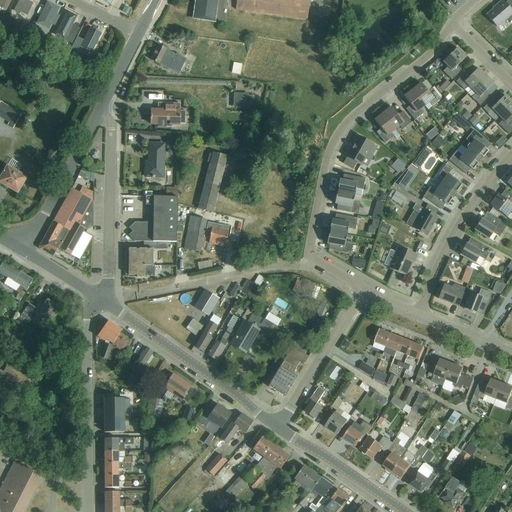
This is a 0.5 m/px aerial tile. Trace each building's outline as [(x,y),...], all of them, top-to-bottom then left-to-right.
[(0,0),(0,6),(7,9),(11,0),(0,0)] [(197,19),(214,22),(216,0),(196,0),(200,1),(197,19)] [(236,0),(236,10),(307,20),(309,0),(236,0)] [(486,15),(497,28),(507,19),(510,22),(511,20),(511,2),(510,0),(509,0),(505,4),(502,1),(496,6),(497,7),(486,15)] [(20,1),(16,9),(20,11),(24,3),(20,1)] [(37,22),(49,28),(52,23),(55,25),(60,15),(57,13),(60,7),(48,1),(37,22)] [(23,14),(27,16),(32,4),(29,2),(23,14)] [(127,4),(124,11),(130,14),(133,6),(127,4)] [(53,33),(72,42),(80,27),(73,23),(77,16),(65,10),(53,33)] [(0,13),(0,30),(2,27),(7,30),(10,25),(15,27),(17,22),(7,17),(0,13)] [(36,29),(23,22),(17,34),(29,40),(36,29)] [(84,39),(78,36),(74,43),(92,51),(102,32),(91,27),(84,39)] [(37,39),(57,49),(60,44),(40,34),(37,39)] [(63,52),(75,58),(86,64),(89,58),(78,53),(81,47),(73,43),(70,49),(66,46),(63,52)] [(151,60),(178,74),(185,60),(176,55),(176,56),(166,51),(167,50),(158,46),(151,60)] [(443,72),(451,81),(461,71),(457,66),(466,57),(457,48),(443,62),(448,67),(443,72)] [(231,74),(240,75),(242,65),(233,63),(231,74)] [(468,86),(472,90),(485,77),(478,69),(470,77),(466,73),(456,82),(464,91),(468,86)] [(485,77),(472,90),(468,94),(480,106),(489,96),(485,92),(493,84),(485,77)] [(450,79),(440,85),(451,104),(456,102),(448,88),(453,85),(450,79)] [(421,84),(412,91),(425,107),(428,110),(441,100),(432,89),(427,93),(421,84)] [(425,107),(412,91),(404,97),(410,106),(406,110),(414,121),(423,113),(421,110),(425,107)] [(248,95),(239,95),(239,104),(241,104),(241,109),(248,109),(248,95)] [(495,113),(499,117),(511,103),(505,96),(497,104),(493,99),(483,109),(491,117),(495,113)] [(157,127),(171,127),(171,124),(184,124),(185,111),(179,111),(180,104),(165,103),(165,110),(151,110),(150,124),(158,125),(157,127)] [(502,121),(498,125),(508,135),(511,131),(511,103),(499,117),(502,121)] [(19,115),(0,104),(0,118),(13,126),(19,115)] [(453,119),(468,132),(475,124),(477,126),(482,121),(464,106),(453,119)] [(391,107),(383,114),(395,130),(399,127),(402,130),(411,123),(403,112),(398,116),(391,107)] [(395,130),(383,114),(374,121),(381,129),(376,133),(385,144),(394,137),(396,140),(401,136),(395,130)] [(471,144),(467,150),(480,161),(482,158),(483,159),(488,152),(486,150),(490,145),(473,131),(466,140),(471,144)] [(441,136),(434,142),(440,148),(446,142),(441,136)] [(377,147),(358,137),(343,164),(353,170),(356,163),(360,166),(367,153),(372,156),(377,147)] [(145,177),(163,178),(164,144),(149,144),(148,162),(146,162),(145,177)] [(416,165),(425,169),(434,151),(425,147),(416,165)] [(480,161),(467,150),(462,156),(456,152),(449,161),(466,175),(470,169),(472,171),(478,164),(477,164),(480,161)] [(198,209),(212,212),(226,158),(212,154),(198,209)] [(396,159),(393,168),(403,172),(406,163),(396,159)] [(0,180),(0,183),(17,193),(31,169),(24,165),(18,175),(7,168),(0,180)] [(444,179),(440,186),(454,195),(456,192),(456,193),(461,186),(459,184),(463,178),(445,166),(438,175),(444,179)] [(81,175),(94,179),(97,172),(83,168),(81,175)] [(338,189),(337,192),(354,196),(361,197),(365,179),(343,175),(342,181),(339,180),(338,189)] [(454,195),(440,186),(435,192),(430,188),(423,198),(441,210),(445,204),(447,206),(452,199),(452,198),(454,195)] [(388,198),(391,200),(400,205),(407,193),(398,188),(395,193),(392,191),(388,198)] [(87,231),(93,227),(92,201),(92,200),(72,189),(53,222),(40,247),(40,250),(53,257),(58,249),(70,255),(84,230),(87,231)] [(143,242),(167,242),(176,242),(177,191),(165,190),(165,197),(153,197),(153,205),(153,222),(134,223),(128,229),(132,232),(128,236),(134,242),(143,242)] [(354,196),(337,192),(337,196),(336,196),(334,204),(337,205),(336,211),(358,215),(360,203),(353,202),(354,196)] [(498,195),(490,205),(506,217),(510,212),(511,213),(511,197),(508,203),(498,195)] [(414,211),(406,224),(413,227),(413,229),(426,237),(437,217),(423,210),(417,207),(415,211),(414,211)] [(474,230),(488,240),(493,233),(499,237),(507,225),(487,212),(480,223),(479,223),(474,230)] [(330,229),(330,232),(346,235),(348,229),(355,231),(357,219),(335,215),(334,221),(331,220),(330,228),(330,229)] [(206,249),(208,241),(202,240),(206,220),(190,217),(184,249),(200,252),(200,248),(206,249)] [(229,228),(220,226),(211,224),(210,230),(211,230),(209,242),(225,245),(229,228)] [(346,235),(330,232),(329,236),(328,236),(327,244),(330,245),(328,251),(350,255),(352,243),(345,242),(346,235)] [(459,256),(475,264),(479,257),(485,260),(491,250),(470,239),(465,248),(464,248),(459,256)] [(167,242),(143,242),(143,249),(129,249),(128,276),(137,276),(137,278),(144,278),(144,274),(154,275),(154,266),(159,266),(159,261),(155,261),(153,258),(153,249),(167,249),(167,242)] [(388,269),(406,277),(412,262),(414,263),(417,255),(398,247),(388,269)] [(3,263),(0,267),(0,274),(7,279),(3,285),(16,292),(19,294),(17,298),(22,301),(33,281),(3,263)] [(471,283),(476,267),(468,265),(463,280),(471,283)] [(247,280),(241,290),(251,297),(257,286),(247,280)] [(293,291),(310,298),(314,288),(297,281),(293,291)] [(228,294),(233,297),(239,287),(234,284),(228,294)] [(443,285),(438,299),(452,305),(458,307),(465,289),(455,285),(452,286),(451,288),(443,285)] [(464,310),(472,313),(473,312),(483,316),(492,294),(480,290),(478,296),(470,293),(464,310)] [(204,291),(194,307),(208,316),(219,299),(204,291)] [(162,299),(139,303),(141,315),(158,312),(159,319),(166,318),(164,312),(162,299)] [(329,304),(322,301),(315,316),(322,319),(329,304)] [(54,305),(53,306),(48,302),(45,307),(40,304),(36,309),(29,304),(18,320),(26,325),(34,314),(50,325),(60,310),(59,309),(59,308),(59,306),(57,304),(54,305)] [(237,335),(231,345),(245,353),(258,331),(270,338),(277,327),(281,321),(277,319),(268,314),(263,322),(253,315),(258,308),(251,303),(233,332),(233,333),(237,335)] [(196,336),(203,327),(193,320),(186,329),(175,321),(165,334),(179,344),(188,331),(196,336)] [(101,358),(106,360),(111,345),(117,337),(122,331),(108,321),(97,337),(105,342),(106,340),(108,341),(105,346),(101,358)] [(193,347),(203,353),(211,339),(210,338),(216,327),(208,322),(193,347)] [(233,333),(233,332),(228,329),(222,339),(218,336),(206,355),(216,361),(233,333)] [(375,343),(386,347),(391,335),(380,330),(375,343)] [(391,335),(386,347),(393,350),(390,355),(395,357),(397,352),(402,339),(391,335)] [(111,345),(106,360),(111,361),(117,349),(123,353),(129,345),(117,337),(111,345)] [(397,352),(408,356),(413,343),(402,339),(397,352)] [(413,343),(408,356),(419,360),(424,348),(413,343)] [(305,363),(308,357),(289,345),(283,354),(286,356),(268,387),(273,390),(283,396),(285,397),(287,394),(297,377),(292,374),(294,372),(300,360),(305,363)] [(135,370),(135,371),(132,375),(140,381),(143,376),(141,375),(146,368),(143,366),(153,353),(146,348),(132,367),(135,370)] [(73,362),(61,356),(56,367),(68,373),(73,362)] [(438,377),(445,380),(452,364),(440,359),(438,365),(433,363),(428,376),(437,380),(438,377)] [(0,390),(1,391),(4,385),(11,389),(15,382),(22,386),(27,376),(6,366),(2,375),(0,373),(0,365),(1,363),(0,363),(0,390)] [(332,363),(325,374),(335,381),(343,371),(332,363)] [(359,369),(371,376),(375,370),(363,363),(359,369)] [(452,364),(445,380),(453,383),(452,386),(461,389),(463,384),(471,387),(474,379),(461,374),(463,368),(452,364)] [(398,377),(391,374),(387,384),(394,387),(398,377)] [(185,395),(185,394),(190,387),(173,375),(167,382),(166,390),(181,400),(185,395)] [(418,376),(414,384),(414,385),(419,387),(423,378),(418,376)] [(495,405),(497,400),(503,384),(491,380),(489,385),(483,383),(478,397),(484,399),(483,401),(495,405)] [(511,387),(503,384),(497,400),(507,404),(506,407),(511,410),(511,408),(511,393),(511,394),(511,390),(511,387)] [(320,399),(325,392),(319,388),(314,395),(307,404),(309,406),(305,412),(316,419),(323,408),(317,404),(320,399)] [(326,426),(338,434),(347,421),(341,417),(345,412),(340,408),(345,401),(339,397),(332,407),(337,411),(326,426)] [(411,408),(405,404),(395,397),(391,402),(409,414),(411,408)] [(124,399),(104,399),(104,416),(124,416),(124,399)] [(150,399),(147,417),(160,419),(163,401),(150,399)] [(196,421),(197,421),(194,427),(202,432),(207,424),(218,432),(230,414),(217,405),(211,413),(205,408),(196,421)] [(181,420),(190,423),(194,410),(185,407),(181,420)] [(455,411),(451,417),(448,422),(454,426),(461,416),(455,411)] [(245,433),(253,422),(241,414),(236,421),(234,419),(220,439),(227,444),(238,429),(245,433)] [(124,433),(124,416),(104,416),(104,433),(124,433)] [(351,428),(343,438),(356,447),(359,442),(361,443),(373,427),(364,421),(360,426),(354,423),(351,428)] [(392,453),(383,466),(385,468),(385,470),(391,474),(411,445),(414,440),(406,435),(401,441),(397,438),(393,443),(388,451),(392,453)] [(266,450),(271,443),(262,437),(252,450),(259,455),(264,448),(266,450)] [(386,453),(388,451),(393,443),(384,437),(379,444),(370,437),(361,450),(373,459),(378,452),(380,453),(382,450),(386,453)] [(118,439),(104,439),(104,452),(118,451),(124,451),(124,445),(134,445),(134,439),(118,439)] [(264,448),(259,455),(263,458),(270,463),(281,450),(271,443),(266,450),(264,448)] [(411,445),(391,474),(397,478),(399,477),(401,479),(411,464),(416,468),(429,450),(423,446),(419,451),(411,445)] [(456,447),(447,460),(439,472),(444,476),(461,450),(456,447)] [(270,463),(276,467),(280,469),(289,456),(281,450),(270,463)] [(104,452),(104,464),(118,464),(131,463),(131,458),(118,458),(118,451),(104,452)] [(464,451),(456,462),(462,467),(470,456),(464,451)] [(227,462),(219,455),(205,470),(213,477),(227,462)] [(270,463),(263,458),(255,467),(252,464),(242,474),(251,482),(248,485),(249,486),(270,463)] [(131,463),(118,464),(104,464),(105,476),(118,476),(118,469),(131,469),(131,463)] [(270,463),(249,486),(253,490),(264,477),(267,480),(273,471),(276,467),(270,463)] [(24,511),(42,478),(15,464),(0,492),(0,511),(24,511)] [(417,472),(409,484),(422,493),(426,487),(428,489),(432,483),(436,477),(431,474),(432,473),(433,471),(433,469),(426,464),(424,464),(423,466),(418,473),(417,472)] [(301,489),(308,495),(311,491),(320,478),(303,466),(294,479),(295,480),(293,484),(301,489)] [(240,475),(231,485),(224,493),(233,501),(249,483),(240,475)] [(118,476),(105,476),(105,488),(131,488),(131,482),(118,482),(118,476)] [(311,491),(308,495),(303,500),(299,505),(304,509),(308,503),(315,493),(322,497),(323,498),(330,487),(331,486),(330,485),(331,484),(326,480),(325,482),(320,478),(311,491)] [(463,481),(461,484),(453,478),(440,496),(447,501),(446,503),(453,508),(460,498),(462,499),(466,494),(464,493),(469,485),(463,481)] [(312,505),(305,511),(315,511),(328,498),(330,499),(335,491),(330,487),(323,498),(322,497),(315,507),(312,505)] [(328,498),(315,511),(329,511),(328,510),(335,503),(341,507),(348,497),(346,496),(347,495),(342,491),(341,493),(337,490),(330,499),(328,498)] [(105,492),(105,507),(131,507),(131,500),(119,500),(119,492),(105,492)] [(199,511),(205,497),(198,494),(192,509),(199,511)] [(226,511),(234,511),(240,506),(235,502),(226,511)] [(277,511),(292,511),(296,508),(290,503),(285,509),(282,507),(277,511)]
